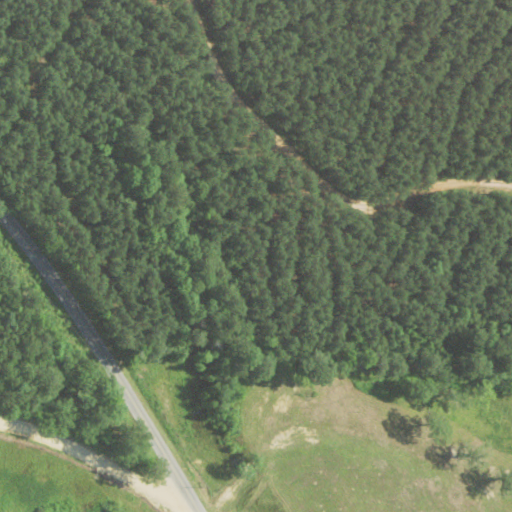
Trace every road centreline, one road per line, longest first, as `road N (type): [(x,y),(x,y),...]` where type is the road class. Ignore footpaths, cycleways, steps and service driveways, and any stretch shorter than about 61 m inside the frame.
road 1 (residential): [(199,511),(137,406),(0,211)]
road 2 (residential): [(195,505),(0,418)]
